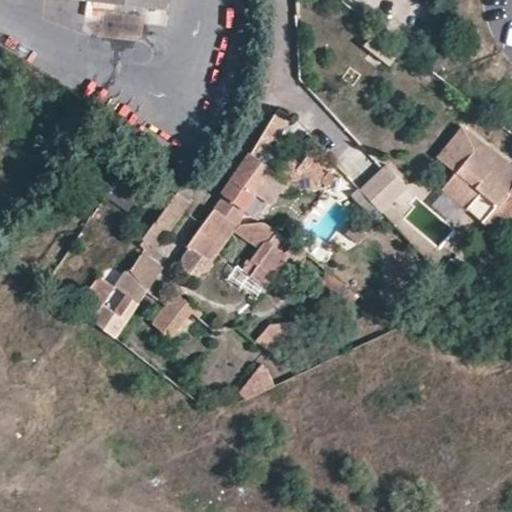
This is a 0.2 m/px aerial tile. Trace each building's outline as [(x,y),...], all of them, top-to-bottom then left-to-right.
[(277,108),(259,139),(268,146),(280,131),(291,116),(277,108)] [(511,167),(460,128),(438,155),(458,172),(444,189),(498,232),(511,216),(511,167)] [(269,204),(277,192),(281,194),(319,188),(319,186),(298,169),(281,171),(279,174),(268,166),(259,159),(268,146),(259,139),(251,153),(212,208),(213,208),(231,222),(236,226),(239,228),(245,211),(258,197),(269,204)] [(308,154),(298,169),(319,186),(324,190),(335,176),(308,154)] [(378,218),(409,189),(386,164),(354,194),(378,218)] [(173,191),(138,243),(148,248),(153,247),(163,234),(165,235),(188,201),(173,191)] [(197,279),(211,261),(206,257),(231,222),(213,208),(196,233),(179,259),(181,267),(197,279)] [(231,222),(206,257),(211,261),(233,231),(236,226),(231,222)] [(236,226),(233,231),(258,249),(242,270),(264,286),(271,276),(273,278),(289,256),(299,264),(305,256),(262,224),(239,228),(236,226)] [(352,224),(345,233),(358,243),(366,234),(352,224)] [(129,275),(145,293),(160,272),(136,260),(129,272),(128,274),(129,275)] [(89,323),(113,339),(145,293),(129,275),(128,274),(122,274),(113,288),(125,296),(113,314),(101,306),(89,323)] [(101,306),(113,288),(97,277),(85,295),(101,306)] [(195,308),(175,292),(151,322),(171,338),(195,308)] [(255,342),(257,339),(272,351),(293,322),(291,320),(269,323),(254,341),(255,342)] [(274,383),(266,366),(259,361),(239,391),(245,396),(274,383)]
